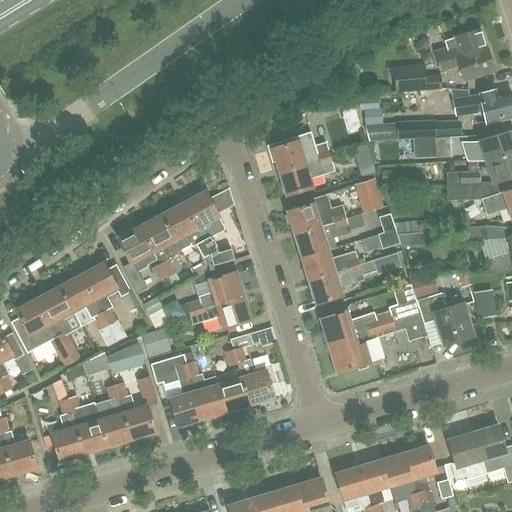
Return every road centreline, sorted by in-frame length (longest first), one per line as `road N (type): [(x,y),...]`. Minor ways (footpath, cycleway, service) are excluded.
road 1 (residential): [(319,426),(238,162),(224,143)]
road 2 (residential): [(33,511),(319,426)]
road 3 (residential): [(6,155),(55,134),(245,0)]
road 4 (residential): [(0,281),(192,145),(224,143)]
road 5 (residential): [(319,426),(511,370)]
